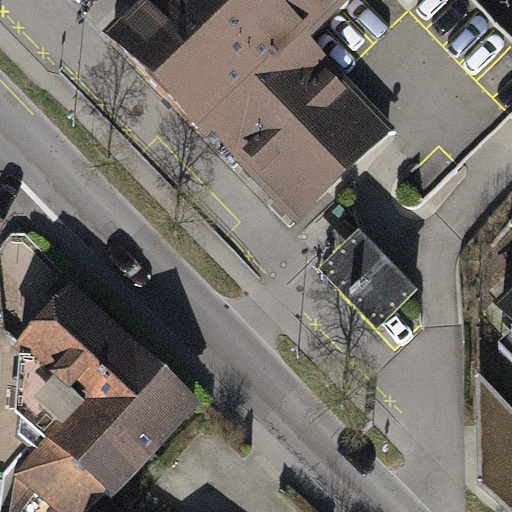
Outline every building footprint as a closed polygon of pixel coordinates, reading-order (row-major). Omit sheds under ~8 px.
[(303,47),(352,0),(161,0),(115,44),(298,235),(395,143),(303,47)] [(352,0),(303,47),(395,143),(406,153),(437,185),(495,130),(511,113),(511,43),(470,0),(352,0)] [(361,238),(322,276),(377,333),(416,295),(361,238)] [(16,484),(47,511),(97,511),(105,505),(113,511),(114,511),(200,414),(72,294),(19,356),(20,424),(44,449),(16,484)] [(511,299),(493,317),(511,336),(511,299)] [(511,490),(511,401),(492,380),(448,420),(511,490)]
